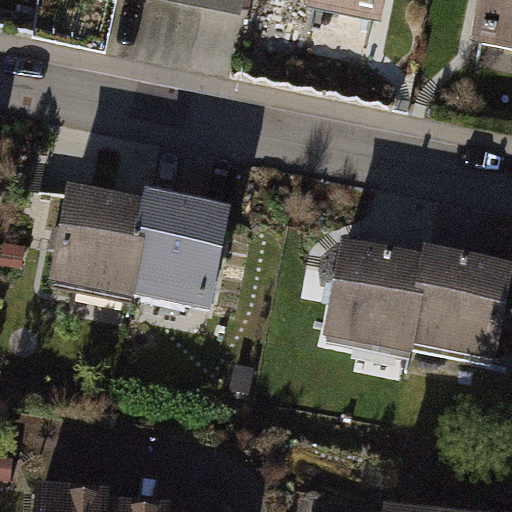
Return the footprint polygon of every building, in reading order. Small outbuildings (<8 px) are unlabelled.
[(246,0),(151,0),(243,19),(246,0)] [(313,0),(311,11),(383,24),(387,0),(313,0)] [(511,0),(480,0),(471,47),(511,54),(511,0)] [(147,208),(71,192),(52,289),(137,306),(139,296),(216,311),(235,216),(149,199),(147,208)] [(428,265),(345,249),(326,344),(417,362),(419,352),(501,369),(511,312),(511,273),(429,257),(428,265)] [(116,497),(39,492),(37,511),(174,511),(115,507),(116,497)]
